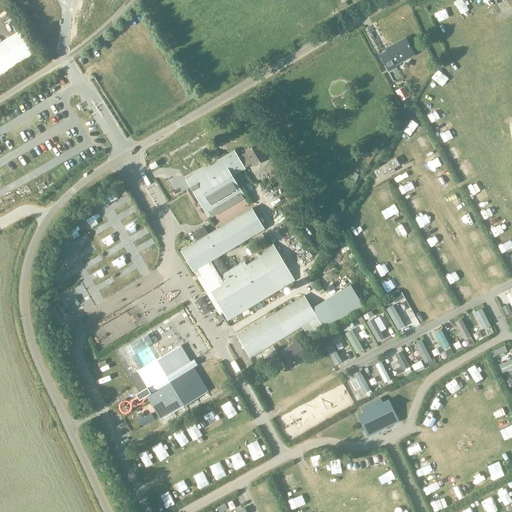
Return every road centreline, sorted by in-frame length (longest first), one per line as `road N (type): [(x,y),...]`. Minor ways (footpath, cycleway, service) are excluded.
road 1 (unclassified): [(106,511),(25,326),(25,269),(42,225),(93,175),(388,0)]
road 2 (unclassified): [(0,100),(89,40),(131,0)]
